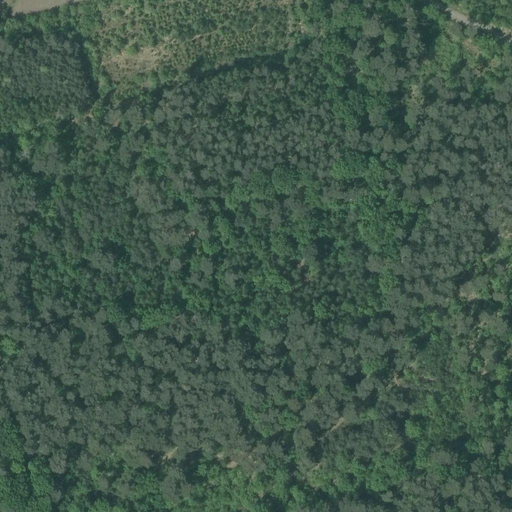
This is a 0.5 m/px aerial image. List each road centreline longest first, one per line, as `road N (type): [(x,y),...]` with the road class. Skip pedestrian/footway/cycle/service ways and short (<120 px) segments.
road 1 (track): [(511,444),(277,511)]
road 2 (track): [(37,511),(0,356)]
